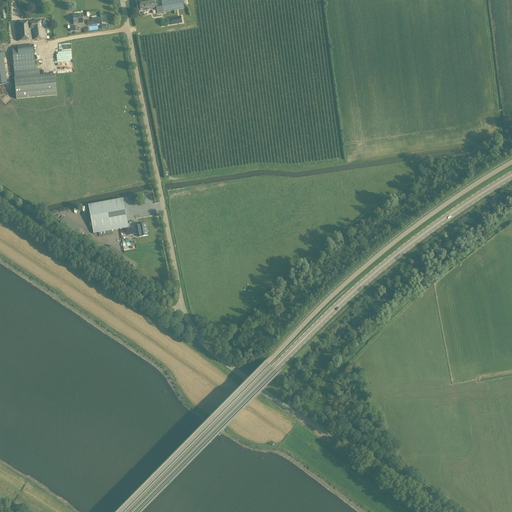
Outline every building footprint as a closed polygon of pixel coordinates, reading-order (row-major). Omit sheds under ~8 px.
[(147,9),(156,8),(154,0),(139,0),(138,0),(140,9),(147,8),(147,9)] [(160,0),(162,7),(156,8),(157,14),(176,10),(175,7),(184,5),(182,0),(160,0)] [(79,24),(79,23),(83,23),(82,15),(77,16),(77,15),(73,15),(74,24),(79,24)] [(168,20),(169,25),(170,25),(180,23),(178,16),(173,17),(168,18),(168,20)] [(16,24),(18,41),(46,39),(45,29),(46,29),(45,21),(16,24)] [(60,55),(60,59),(68,59),(67,54),(71,54),(70,43),(55,45),(56,55),(60,55)] [(56,96),(54,75),(39,76),(39,71),(35,71),(33,45),(17,46),(17,49),(12,50),(12,55),(14,74),(15,78),(14,78),(16,99),(56,96)] [(0,84),(9,83),(5,53),(0,53),(0,84)] [(98,233),(99,237),(112,234),(112,231),(128,227),(126,214),(129,214),(128,209),(127,208),(125,208),(123,199),(88,205),(93,234),(98,233)] [(133,227),(134,228),(126,229),(127,235),(138,233),(139,237),(148,236),(146,228),(147,228),(147,224),(135,226),(135,227),(133,227)] [(125,256),(111,246),(106,253),(120,262),(125,256)]
